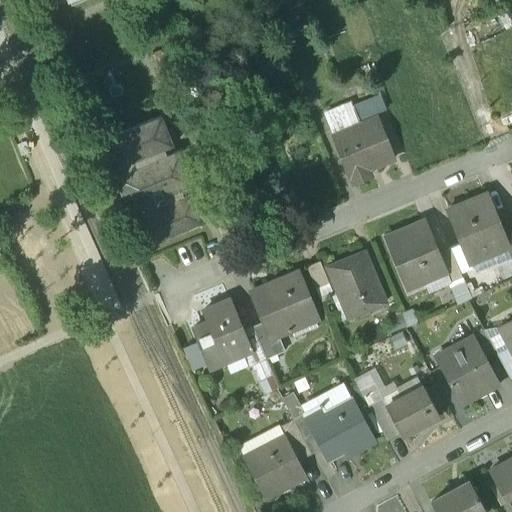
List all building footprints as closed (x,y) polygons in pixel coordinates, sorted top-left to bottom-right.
[(302,0),(288,0),(284,1),(290,19),(307,14),(302,0)] [(351,106),(358,123),(376,116),(374,113),(386,108),(380,94),(351,106)] [(351,106),(350,101),(323,112),(332,134),(358,123),(351,106)] [(160,116),(102,140),(114,169),(122,165),(125,172),(114,176),(128,211),(139,206),(142,213),(134,216),(146,245),(204,221),(192,192),(182,196),(179,190),(194,184),(180,149),(165,155),(162,149),(172,144),(160,116)] [(358,123),(332,134),(352,182),(371,174),(368,168),(393,158),(376,116),(358,123)] [(502,229),(487,194),(447,210),(461,243),(469,262),(506,246),(508,245),(502,229)] [(422,221),(385,237),(396,263),(400,262),(410,286),(446,271),(447,270),(439,251),(436,253),(422,221)] [(511,259),(511,224),(502,229),(508,245),(506,246),(511,259)] [(461,243),(450,248),(458,266),(469,262),(461,243)] [(450,248),(450,247),(439,251),(447,270),(446,271),(450,281),(462,276),(458,266),(450,248)] [(386,302),(364,251),(326,266),(348,317),(386,302)] [(328,282),(319,260),(306,266),(315,287),(328,282)] [(296,271),(281,277),(282,279),(252,291),(264,320),(272,338),(278,335),(316,319),(296,271)] [(328,282),(315,287),(318,295),(332,289),(328,282)] [(476,294),(462,300),(468,316),(482,310),(476,294)] [(228,298),(203,309),(212,331),(197,337),(210,367),(243,353),(250,350),(242,329),(228,298)] [(278,335),(272,338),(264,320),(253,325),(266,357),(284,349),(278,335)] [(266,357),(253,325),(242,329),(250,350),(243,353),(248,365),(266,357)] [(490,341),(484,329),(473,335),(485,358),(496,352),(490,341)] [(511,340),(507,332),(490,341),(496,352),(509,378),(511,376),(511,340)] [(473,335),(446,349),(451,360),(440,367),(460,405),(499,384),(485,358),(473,335)] [(386,405),(385,406),(400,434),(401,437),(439,417),(423,386),(386,405)] [(349,397),(322,412),(324,417),(310,425),(322,446),(328,457),(355,443),(357,448),(372,440),(349,397)] [(386,405),(382,397),(368,404),(387,441),(400,434),(385,406),(386,405)] [(310,425),(304,413),(293,418),(310,452),(311,452),(322,446),(310,425)] [(310,452),(293,418),(278,426),(283,435),(284,434),(297,459),(310,452)] [(283,435),(243,456),(264,497),(280,489),(279,485),(286,482),(288,485),(305,476),(297,459),(284,434),(283,435)] [(511,457),(491,469),(507,500),(511,497),(511,457)] [(485,511),(469,481),(460,486),(461,488),(448,494),(447,493),(430,502),(435,511),(485,511)]
